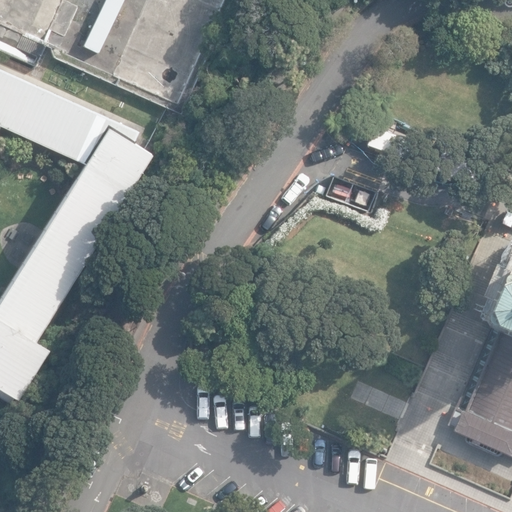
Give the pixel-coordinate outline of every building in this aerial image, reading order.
[(58,0),(0,0),(0,28),(38,46),(58,0)] [(91,0),(75,37),(114,54),(106,72),(179,106),(227,0),(91,0)] [(143,149),(133,142),(134,140),(132,139),(136,131),(0,69),(0,391),(14,400),(46,350),(32,341),(149,153),(143,149)] [(510,305),(507,312),(511,314),(511,275),(500,301),(510,305)] [(511,314),(507,312),(500,310),(449,425),(457,428),(456,431),(467,436),(467,442),(499,456),(506,453),(511,455),(511,314)]
